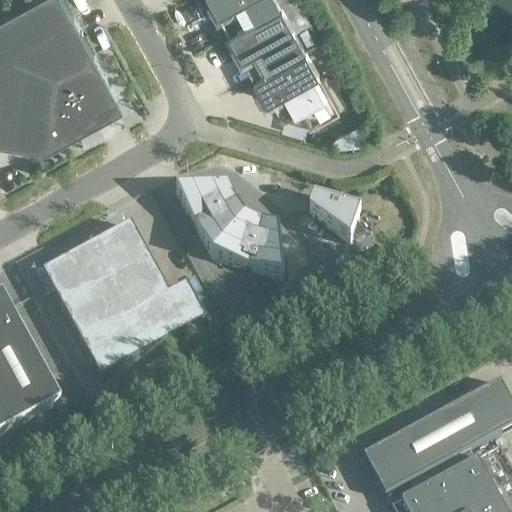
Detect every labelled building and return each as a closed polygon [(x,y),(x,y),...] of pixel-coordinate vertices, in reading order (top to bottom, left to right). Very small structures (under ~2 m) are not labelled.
[(122,106),(64,0),(26,0),(0,14),(0,140),(47,147),(122,106)] [(282,6),(278,0),(208,0),(206,1),(216,20),(225,15),(234,31),(234,32),(282,6)] [(306,50),(282,6),(234,32),(234,31),(229,34),(229,36),(230,36),(233,41),(232,41),(234,43),(230,45),(240,64),(249,59),(258,75),(258,76),(306,50)] [(339,111),(306,50),(258,76),(258,75),(253,78),(253,80),(254,79),(257,85),(256,85),(258,87),(254,89),(264,108),(273,103),(283,121),(300,111),(309,128),(339,111)] [(227,190),(222,190),(214,176),(200,193),(175,195),(211,261),(284,283),(278,230),(244,221),(227,190)] [(350,240),(363,239),(355,224),(359,211),(313,197),(308,214),(349,247),(350,240)] [(131,228),(127,230),(109,240),(107,237),(37,276),(48,297),(52,295),(100,384),(206,325),(186,289),(169,299),(131,228)] [(0,436),(61,403),(2,295),(0,296),(0,436)] [(511,409),(499,386),(363,460),(384,500),(410,486),(416,497),(391,511),(511,511),(511,476),(499,452),(475,465),(469,454),(511,430),(511,409)]
